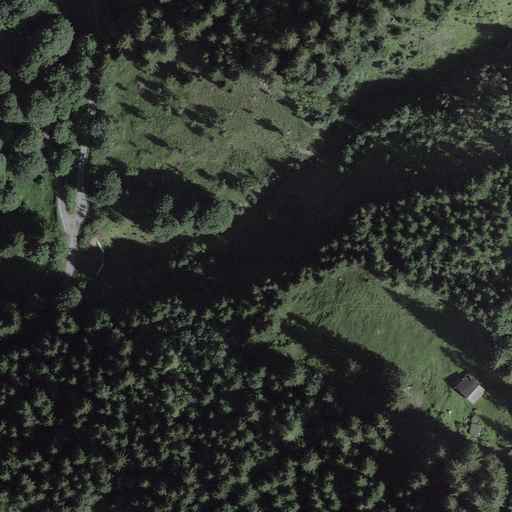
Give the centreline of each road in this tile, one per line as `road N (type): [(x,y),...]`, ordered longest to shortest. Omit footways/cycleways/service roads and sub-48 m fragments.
road 1 (track): [(75,233),(105,14),(99,0)]
road 2 (track): [(75,233),(58,158),(19,69),(0,59)]
road 3 (track): [(0,379),(53,325),(72,278),(75,233)]
